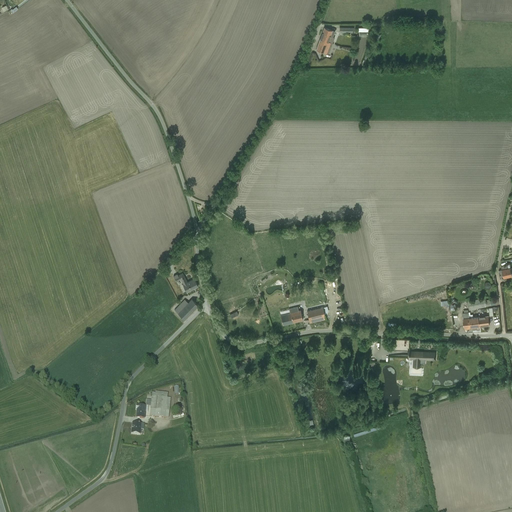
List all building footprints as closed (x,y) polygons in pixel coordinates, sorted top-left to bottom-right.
[(324,28),(320,39),(332,44),(336,33),(324,28)] [(315,49),(327,54),(332,44),(320,39),(315,49)] [(504,276),(511,274),(511,266),(502,268),(504,276)] [(186,292),(198,286),(194,278),(187,282),(182,271),(173,275),(176,281),(180,279),(186,292)] [(470,308),(488,304),(486,296),(468,300),(470,308)] [(175,309),(186,318),(199,303),(192,297),(188,301),(185,298),(175,309)] [(310,321),(326,318),(323,305),(308,309),(310,321)] [(230,321),(245,315),(242,306),(227,311),(230,321)] [(281,324),(301,319),(298,306),(278,311),(281,324)] [(476,326),(489,325),(488,315),(476,316),(476,326)] [(476,326),(476,316),(464,317),(465,327),(476,326)] [(418,367),(418,359),(435,360),(435,351),(405,350),(405,359),(411,359),(411,367),(418,367)] [(150,415),(169,418),(171,397),(168,397),(168,392),(156,390),(156,393),(152,392),(152,399),(147,399),(146,405),(151,405),(150,415)] [(135,418),(144,419),(145,406),(136,405),(135,418)] [(132,423),(131,434),(140,434),(141,423),(132,423)]
